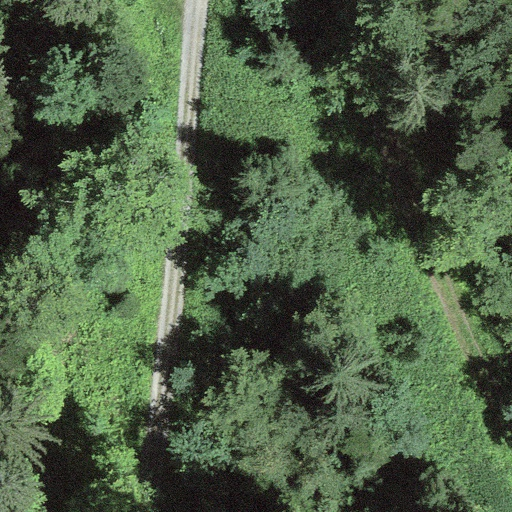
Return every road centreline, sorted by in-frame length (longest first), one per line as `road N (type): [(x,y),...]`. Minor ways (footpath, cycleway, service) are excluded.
road 1 (track): [(207,0),(140,511)]
road 2 (track): [(321,0),(397,118),(486,308),(511,346)]
